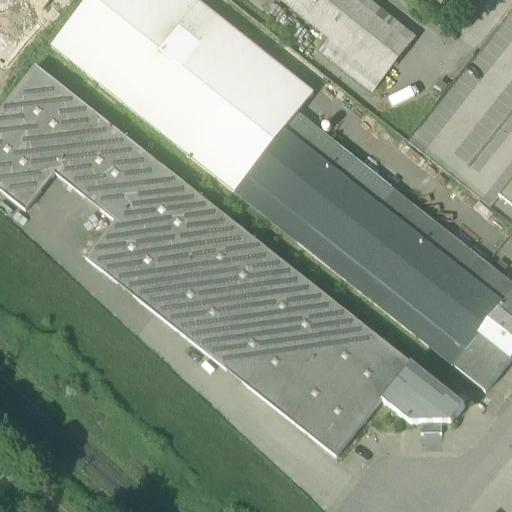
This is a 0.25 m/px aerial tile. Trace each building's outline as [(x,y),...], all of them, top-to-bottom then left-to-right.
[(188,158),(298,245),(348,182),(378,207),(391,190),(361,166),(345,154),(345,153),(298,116),(314,96),(193,0),(90,0),(52,49),(189,157),(188,158)] [(412,41),(361,0),(282,0),(332,40),(321,55),(370,93),(412,41)] [(86,261),(150,312),(225,218),(36,68),(0,114),(0,192),(27,213),(56,177),(116,224),(86,261)] [(511,297),(511,286),(391,190),(378,207),(348,182),(298,245),(455,370),(501,312),(502,313),(505,309),(503,308),(511,297)] [(511,182),(499,199),(511,209),(511,182)] [(337,461),(382,404),(412,367),(225,218),(150,312),(337,461)] [(511,297),(503,308),(505,309),(502,313),(501,312),(455,370),(486,395),(511,362),(511,297)] [(465,410),(412,367),(382,404),(411,427),(421,427),(422,437),(442,437),(442,427),(452,427),(465,410)]
